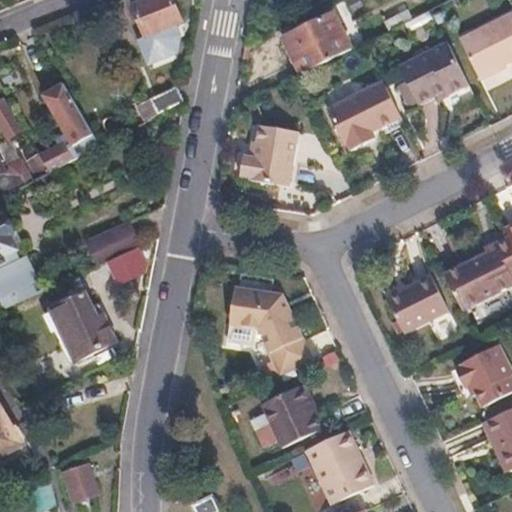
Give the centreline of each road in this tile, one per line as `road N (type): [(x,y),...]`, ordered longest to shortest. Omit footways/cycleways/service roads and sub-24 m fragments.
road 1 (residential): [(146,511),(147,423),(187,221)]
road 2 (residential): [(317,249),(440,511)]
road 3 (residential): [(187,221),(237,0)]
road 4 (residential): [(511,154),(317,249)]
road 5 (residential): [(317,249),(187,221)]
